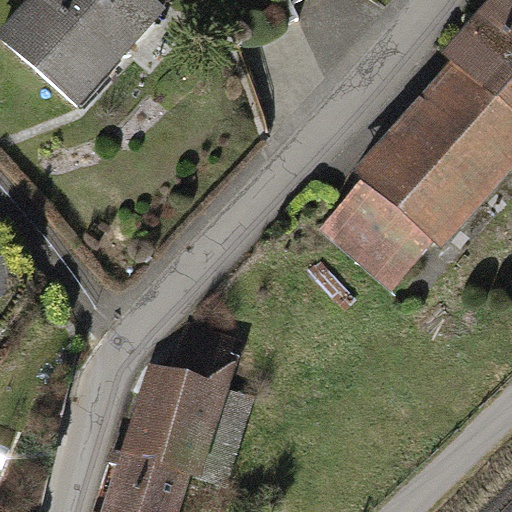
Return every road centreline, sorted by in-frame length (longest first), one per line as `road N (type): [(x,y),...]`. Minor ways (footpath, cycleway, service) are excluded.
road 1 (residential): [(441,0),(391,65),(129,337),(102,389),(68,511)]
road 2 (residential): [(511,404),(402,511)]
